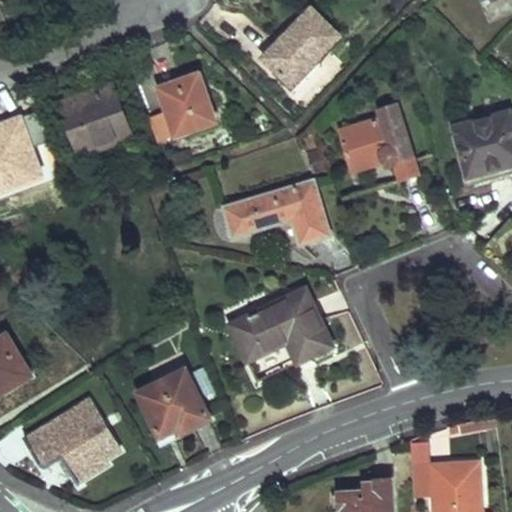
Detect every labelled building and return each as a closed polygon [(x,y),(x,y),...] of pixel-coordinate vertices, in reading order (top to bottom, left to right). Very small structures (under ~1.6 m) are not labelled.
[(287,82),(300,69),(313,56),(317,60),(340,36),(311,8),(263,58),(287,82)] [(177,135),(197,129),(216,122),(201,75),(161,88),(169,111),(177,135)] [(81,157),(107,148),(133,140),(114,85),(62,103),(81,157)] [(365,136),(355,139),(344,141),(353,174),(384,164),(395,166),(400,182),(420,177),(400,104),(380,110),(382,118),(361,124),(365,136)] [(159,141),(177,135),(169,111),(152,117),(159,141)] [(511,166),(511,112),(511,111),(454,127),(468,178),(511,166)] [(0,190),(13,185),(41,174),(19,118),(0,125),(0,190)] [(185,149),(171,155),(175,164),(189,159),(185,149)] [(316,152),(305,156),(308,163),(319,160),(316,152)] [(312,176),(318,174),(323,172),(319,160),(308,163),(312,176)] [(234,237),(264,228),(293,219),(300,243),(329,234),(313,182),(226,209),(234,237)] [(263,353),(275,347),(288,341),(294,355),(311,347),(314,355),(333,346),(307,290),(232,324),(241,343),(256,336),(263,353)] [(424,334),(425,320),(396,319),(396,333),(424,334)] [(0,392),(30,374),(6,336),(0,339),(0,392)] [(216,390),(204,366),(194,371),(205,394),(216,390)] [(162,436),(170,433),(177,429),(180,435),(210,420),(185,371),(141,393),(162,436)] [(62,456),(70,469),(77,482),(107,464),(105,460),(120,451),(90,402),(26,440),(41,465),(43,467),(62,456)] [(482,511),(480,465),(416,470),(418,500),(433,500),(433,511),(482,511)] [(395,511),(394,480),(374,482),(374,484),(375,495),(364,495),(338,497),(339,511),(395,511)] [(374,484),(363,485),(364,495),(375,495),(374,484)]
